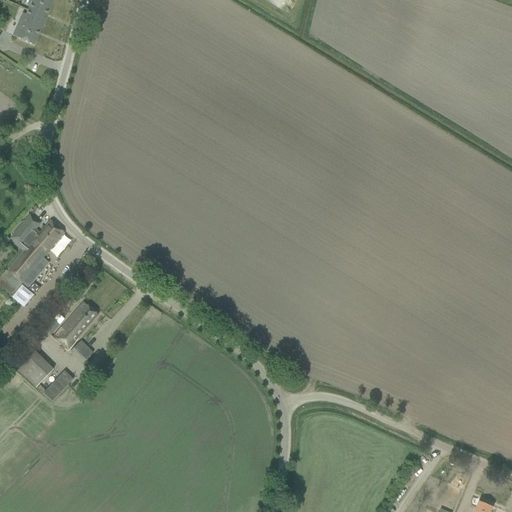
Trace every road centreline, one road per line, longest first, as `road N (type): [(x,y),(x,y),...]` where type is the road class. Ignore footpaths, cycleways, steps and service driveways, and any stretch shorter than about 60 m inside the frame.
road 1 (unclassified): [(282,404),(259,369),(56,212),(44,147),(83,0)]
road 2 (unclassified): [(282,404),(335,398),(511,476)]
